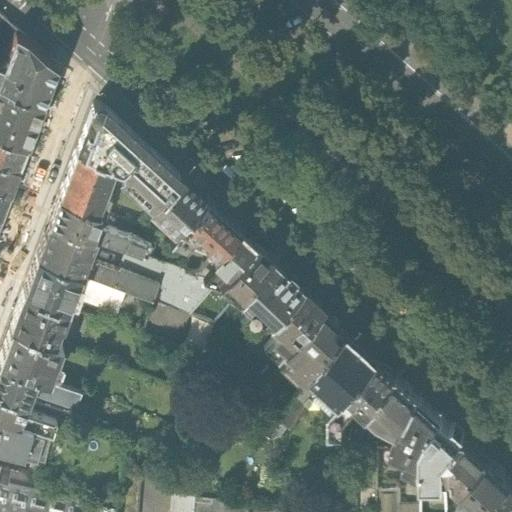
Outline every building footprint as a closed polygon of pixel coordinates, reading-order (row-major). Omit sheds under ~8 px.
[(434,4),(421,18),(429,26),(442,11),(440,10),(434,4)] [(55,59),(23,31),(14,27),(2,59),(0,57),(0,77),(42,93),(55,59)] [(42,93),(0,77),(0,126),(25,136),(42,93)] [(139,134),(98,97),(95,96),(93,97),(92,98),(83,121),(75,144),(112,159),(113,160),(119,159),(121,168),(118,171),(151,201),(179,170),(139,134)] [(0,126),(0,153),(16,160),(25,136),(0,126)] [(112,159),(75,144),(57,191),(94,205),(113,160),(112,159)] [(16,160),(0,153),(0,180),(7,183),(16,160)] [(151,201),(148,205),(173,227),(204,192),(179,170),(151,201)] [(94,205),(57,191),(48,214),(93,231),(125,244),(145,251),(149,240),(103,222),(107,210),(94,205)] [(236,221),(204,192),(173,227),(167,233),(183,239),(192,229),(201,238),(194,244),(209,250),(210,249),(236,221)] [(93,231),(48,214),(35,250),(77,266),(123,283),(150,293),(156,276),(118,262),(117,262),(116,265),(96,257),(93,259),(92,263),(82,260),(93,231)] [(236,221),(210,249),(217,255),(201,272),(214,277),(217,274),(252,235),(236,221)] [(252,235),(217,274),(235,289),(238,285),(237,284),(268,250),(252,235)] [(145,251),(125,244),(118,262),(156,276),(150,293),(187,307),(214,277),(201,272),(145,251)] [(77,266),(35,250),(21,285),(64,301),(68,290),(77,266)] [(299,278),(268,250),(237,284),(238,285),(269,313),(299,278)] [(123,283),(77,266),(68,290),(114,307),(123,283)] [(269,313),(268,314),(277,322),(262,340),(274,350),(281,342),(320,298),(299,278),(269,313)] [(64,301),(21,285),(15,303),(58,319),(60,319),(66,302),(64,301)] [(320,298),(281,342),(310,369),(348,325),(320,298)] [(58,319),(15,303),(8,320),(51,336),(58,319)] [(51,336),(8,320),(0,341),(0,357),(47,374),(59,339),(51,336)] [(310,369),(281,402),(292,413),(293,413),(315,388),(332,403),(378,352),(348,325),(310,369)] [(332,403),(329,406),(329,428),(343,428),(343,413),(352,401),(352,399),(351,398),(355,393),(368,404),(383,387),(382,385),(397,369),(378,352),(332,403)] [(47,374),(0,357),(0,387),(23,396),(29,381),(34,384),(34,385),(73,399),(79,385),(47,374)] [(397,369),(382,385),(383,387),(368,404),(378,413),(388,418),(378,438),(391,439),(418,389),(397,369)] [(23,396),(0,387),(0,409),(48,425),(49,425),(53,414),(20,404),(23,396)] [(442,410),(418,389),(391,439),(407,449),(404,456),(421,464),(420,441),(428,429),(426,427),(442,410)] [(292,413),(281,402),(273,412),(271,412),(283,423),(292,413)] [(48,425),(0,409),(0,445),(1,444),(23,449),(25,431),(45,436),(48,425)] [(463,430),(442,410),(426,427),(428,429),(420,441),(421,464),(421,473),(445,473),(445,468),(444,452),(463,430)] [(489,453),(463,430),(444,452),(445,468),(452,468),(453,474),(461,482),(489,453)] [(489,453),(461,482),(463,490),(469,496),(464,501),(462,500),(460,501),(458,503),(457,505),(456,508),(457,510),(459,511),(457,511),(474,511),(510,472),(489,453)] [(136,511),(141,461),(117,458),(114,495),(112,494),(111,511),(136,511)] [(156,462),(141,461),(136,511),(167,511),(171,466),(171,463),(156,462)] [(190,467),(171,466),(167,511),(191,511),(193,486),(192,485),(190,467)] [(0,469),(0,511),(111,511),(112,494),(0,469)] [(511,511),(511,474),(510,472),(474,511),(511,511)] [(247,511),(247,492),(193,486),(191,511),(247,511)]
